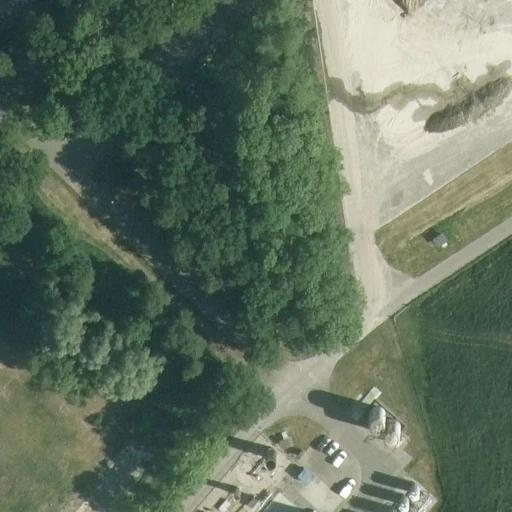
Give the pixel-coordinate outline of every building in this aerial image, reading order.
[(394,442),(407,425),(376,401),(363,417),(394,442)] [(108,446),(123,459),(137,443),(121,430),(108,446)] [(283,449),(295,444),(291,435),(279,440),(283,449)] [(326,469),(338,456),(323,442),(310,456),(302,447),(289,460),(304,475),(312,467),(310,466),(317,460),(326,469)] [(240,507),(245,511),(258,511),(278,493),(266,481),(240,507)]
